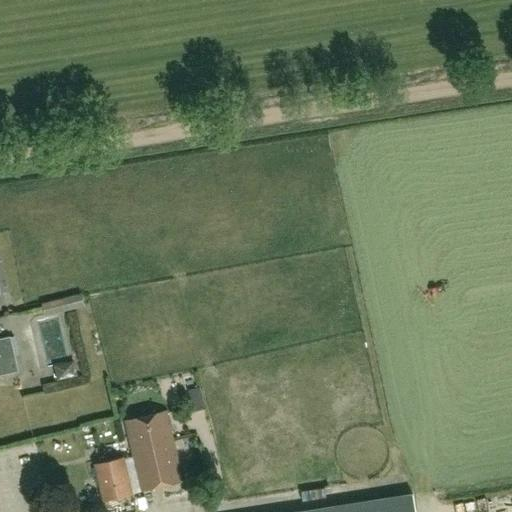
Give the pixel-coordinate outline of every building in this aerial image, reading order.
[(80,294),(40,305),(43,315),(83,305),(80,294)] [(0,376),(17,372),(9,337),(0,339),(0,376)] [(191,401),(202,398),(199,388),(188,391),(191,401)] [(124,423),(133,459),(140,491),(181,481),(165,413),(124,423)] [(140,491),(133,459),(123,461),(122,459),(93,466),(102,502),(131,496),(130,493),(140,491)] [(414,511),(411,495),(303,511),(414,511)]
